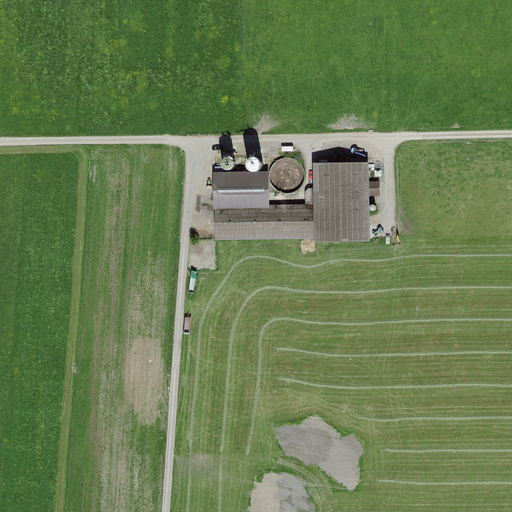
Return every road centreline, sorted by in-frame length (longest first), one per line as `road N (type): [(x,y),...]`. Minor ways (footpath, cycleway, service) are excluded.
road 1 (track): [(511,138),(0,146)]
road 2 (track): [(201,143),(172,511)]
